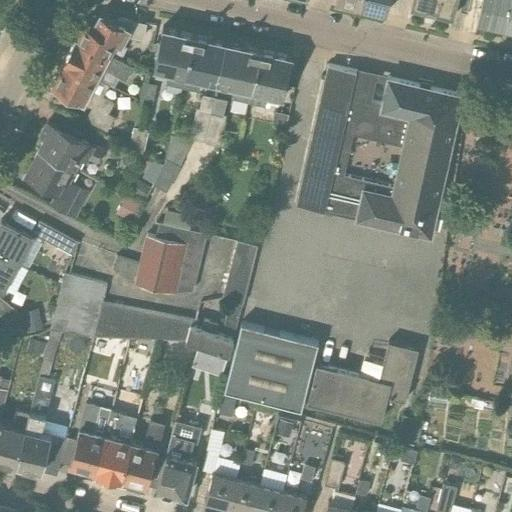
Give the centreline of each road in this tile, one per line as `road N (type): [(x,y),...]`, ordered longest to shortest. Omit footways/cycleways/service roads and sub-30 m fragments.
road 1 (residential): [(511,71),(207,0)]
road 2 (residential): [(0,109),(56,0)]
